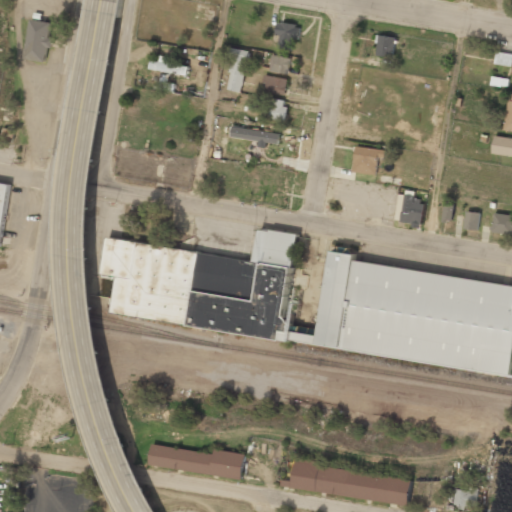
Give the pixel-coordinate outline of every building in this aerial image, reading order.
[(46,61),(48,47),(50,47),(53,22),(30,20),(25,59),(46,61)] [(281,35),(278,49),(294,51),(299,25),(278,22),(275,34),(281,35)] [(396,37),(378,35),(376,55),(394,57),(396,37)] [(226,89),(241,92),(251,51),(235,48),(226,89)] [(495,64),(511,65),(511,53),(497,52),(495,64)] [(291,57),(272,55),(270,71),(289,74),(291,57)] [(149,69),(187,75),(189,67),(151,60),(149,69)] [(174,92),(176,76),(161,74),(159,90),(174,92)] [(288,78),(265,75),(264,92),(286,95),(288,78)] [(286,120),(287,99),(264,98),(263,119),(286,120)] [(260,140),(259,147),(267,148),(268,143),(279,144),(280,132),(232,128),(231,137),(260,140)] [(511,138),(495,135),(492,153),(511,156),(511,138)] [(377,174),(378,157),(385,158),(386,149),(355,147),(354,173),(377,174)] [(0,183),(0,246),(1,247),(11,185),(0,183)] [(453,222),(455,204),(445,203),(443,221),(453,222)] [(479,230),(481,213),(466,211),(465,228),(479,230)] [(511,234),(511,214),(494,213),(493,233),(511,234)] [(255,261),(108,239),(103,276),(117,278),(112,315),(283,340),(298,235),(259,230),(255,261)] [(511,286),(357,261),(359,253),(333,249),(318,344),(510,376),(511,364),(511,286)] [(214,453),(153,444),(149,465),(243,479),(246,454),(215,449),(214,453)] [(412,478),(294,462),(291,490),(409,505),(412,478)] [(477,508),(479,490),(457,487),(455,505),(477,508)]
